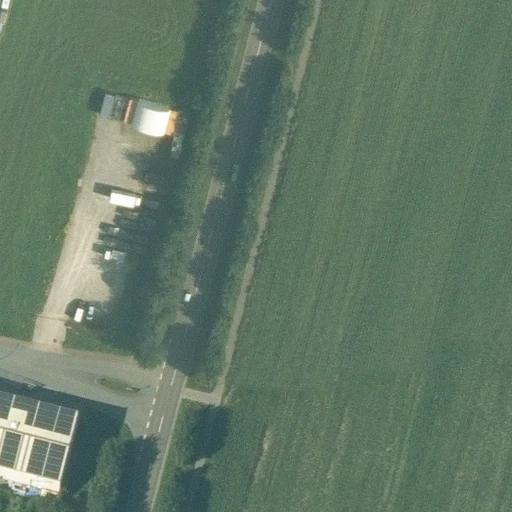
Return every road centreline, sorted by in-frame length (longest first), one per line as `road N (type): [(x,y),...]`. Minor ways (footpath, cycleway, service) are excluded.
road 1 (tertiary): [(168,397),(269,0)]
road 2 (unclassified): [(0,355),(168,397)]
